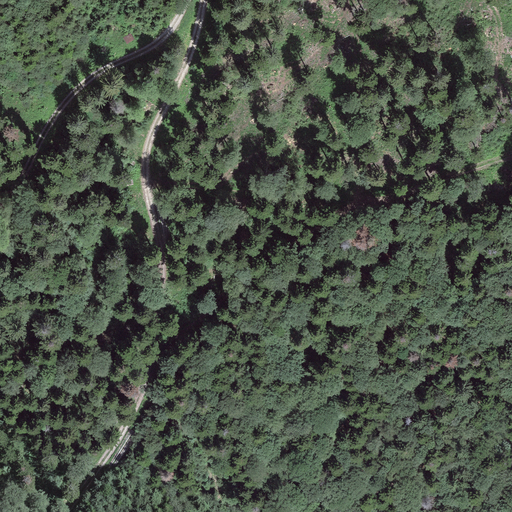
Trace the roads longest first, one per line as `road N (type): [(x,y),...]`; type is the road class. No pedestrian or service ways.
road 1 (track): [(69,511),(144,393),(166,268),(146,170),(194,51),(202,0)]
road 2 (track): [(0,205),(36,171),(65,108),(118,58),(175,23),(189,0)]
